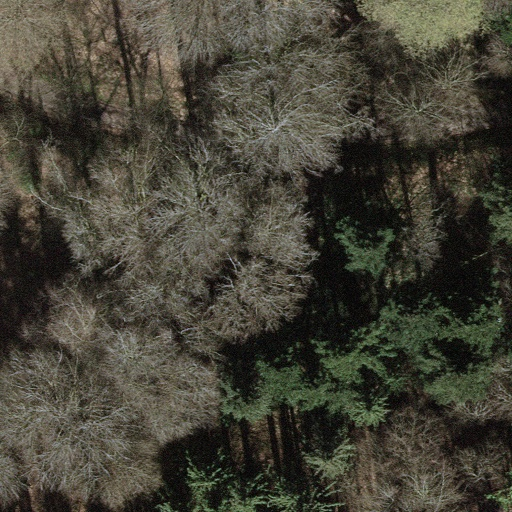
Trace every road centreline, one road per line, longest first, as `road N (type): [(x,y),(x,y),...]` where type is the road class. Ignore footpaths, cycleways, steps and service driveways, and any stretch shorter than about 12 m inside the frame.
road 1 (track): [(0,84),(88,126),(308,142),(511,113)]
road 2 (track): [(323,140),(351,0)]
